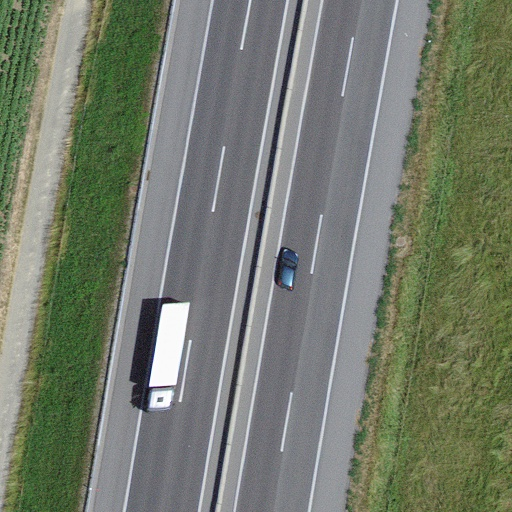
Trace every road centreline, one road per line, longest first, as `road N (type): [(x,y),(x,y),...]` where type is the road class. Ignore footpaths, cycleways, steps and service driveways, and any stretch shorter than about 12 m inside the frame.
road 1 (motorway): [(251,0),(162,511)]
road 2 (motorway): [(272,511),(360,0)]
road 3 (track): [(81,0),(0,460)]
